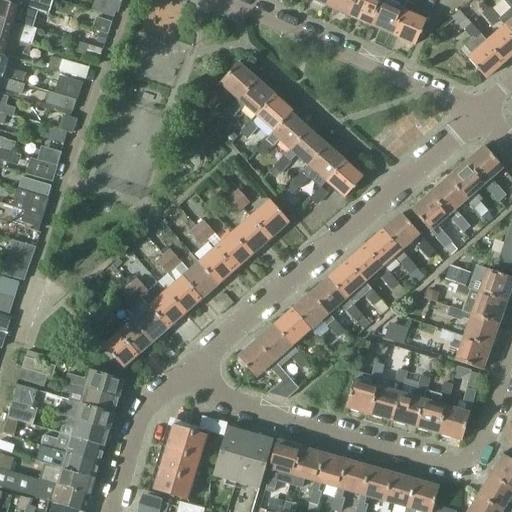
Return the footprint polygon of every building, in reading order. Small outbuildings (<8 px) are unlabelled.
[(0,0),(0,1),(38,12),(49,16),(53,0),(0,0)] [(116,0),(82,0),(103,6),(102,9),(118,14),(121,1),(116,0)] [(329,0),(327,7),(348,16),(355,0),(329,0)] [(376,0),(355,0),(348,16),(370,26),(381,2),(376,0)] [(381,0),(381,2),(370,26),(392,36),(407,0),(381,0)] [(407,0),(392,36),(415,46),(420,35),(421,35),(422,33),(421,32),(426,21),(412,15),(415,6),(417,0),(407,0)] [(511,0),(502,0),(511,10),(499,20),(500,21),(504,26),(511,35),(511,0)] [(0,1),(0,19),(33,29),(38,12),(0,1)] [(489,9),(482,15),(492,27),(499,21),(500,21),(499,20),(489,9)] [(459,11),(452,16),(472,39),(464,46),(471,55),(468,58),(486,79),(505,62),(486,42),(486,41),(481,35),(468,21),(459,11)] [(92,30),(100,32),(108,35),(112,23),(96,18),(92,30)] [(0,19),(0,37),(31,47),(36,30),(33,29),(0,19)] [(486,41),(486,42),(505,62),(511,55),(511,35),(504,26),(486,41)] [(0,37),(0,55),(3,56),(5,50),(28,57),(31,47),(0,37)] [(76,54),(99,61),(102,50),(79,43),(76,54)] [(86,79),(89,69),(89,68),(51,57),(48,69),(86,80),(86,79)] [(0,77),(22,84),(25,74),(16,71),(11,70),(0,66),(0,61),(1,60),(0,59),(0,77)] [(238,64),(220,84),(238,100),(256,80),(238,64)] [(76,100),(76,101),(77,101),(83,83),(60,76),(56,86),(54,94),(76,100)] [(0,77),(0,88),(9,92),(22,95),(25,85),(22,84),(0,77)] [(238,100),(223,118),(228,124),(244,106),(256,116),(274,96),(256,80),(238,100)] [(221,96),(215,91),(206,102),(211,107),(221,96)] [(72,113),(76,101),(76,100),(54,94),(48,92),(45,104),(72,113)] [(0,113),(7,115),(13,117),(15,109),(5,106),(7,99),(0,96),(0,113)] [(274,96),(256,116),(271,129),(274,132),(290,114),(291,115),(293,112),(274,96)] [(272,134),(267,140),(273,146),(279,140),(290,150),(308,130),(291,115),(290,114),(274,132),(272,134)] [(58,130),(72,134),(77,120),(63,115),(58,130)] [(223,118),(214,128),(219,134),(228,124),(223,118)] [(259,127),(252,121),(242,132),(249,138),(259,127)] [(40,138),(64,145),(67,133),(44,126),(40,138)] [(308,130),(290,150),(308,166),(326,146),(308,130)] [(233,132),(225,140),(230,145),(238,137),(233,132)] [(0,151),(12,155),(16,143),(5,140),(6,139),(0,137),(0,151)] [(263,158),(273,146),(267,140),(257,152),(263,158)] [(308,166),(303,172),(309,178),(309,179),(320,189),(321,188),(322,189),(327,183),(326,182),(344,162),(326,146),(308,166)] [(36,162),(57,168),(57,167),(58,167),(62,154),(40,147),(36,161),(30,159),(30,160),(36,162)] [(473,156),(465,164),(483,185),(488,181),(502,168),(484,147),(480,150),(479,149),(472,155),(473,156)] [(0,151),(0,160),(10,164),(12,155),(0,151)] [(281,173),(291,161),(284,156),(274,167),(281,173)] [(57,168),(36,162),(30,160),(26,175),(52,182),(57,168)] [(344,162),(326,182),(327,183),(345,198),(363,178),(344,162)] [(455,172),(447,179),(465,200),(481,218),(487,212),(479,202),(482,199),(476,191),(483,185),(465,164),(462,166),(462,165),(454,171),(455,172)] [(303,172),(293,184),(299,189),(309,179),(309,178),(303,172)] [(22,177),(17,191),(47,200),(51,187),(22,177)] [(437,187),(429,195),(448,216),(451,213),(465,200),(447,179),(445,181),(444,180),(437,186),(437,187)] [(492,186),(488,190),(499,202),(505,196),(506,196),(495,184),(492,186)] [(328,194),(322,189),(321,188),(320,189),(311,200),(318,206),(328,194)] [(43,217),(47,200),(17,191),(12,207),(24,211),(24,212),(43,217)] [(238,192),(231,198),(242,210),(248,204),(238,192)] [(420,203),(411,211),(429,232),(445,249),(452,243),(437,226),(448,216),(429,195),(426,197),(426,196),(419,202),(420,203)] [(235,216),(242,210),(231,198),(224,205),(235,216)] [(269,203),(250,219),(269,242),(288,225),(269,203)] [(38,233),(43,217),(24,212),(21,222),(35,227),(33,231),(38,233)] [(402,213),(383,231),(400,251),(401,250),(420,234),(402,213)] [(457,219),(453,222),(463,233),(469,227),(460,217),(457,219)] [(251,258),(269,242),(250,219),(231,235),(251,258)] [(206,242),(214,235),(203,223),(195,230),(206,242)] [(200,247),(206,242),(195,230),(190,235),(200,247)] [(383,231),(365,246),(382,266),(393,257),(394,256),(410,274),(418,283),(424,277),(416,269),(401,250),(400,251),(383,231)] [(231,235),(215,250),(235,272),(251,258),(231,235)] [(36,248),(32,247),(12,240),(6,260),(29,267),(36,248)] [(434,252),(425,241),(418,247),(428,258),(434,252)] [(501,253),(511,256),(511,243),(505,242),(501,253)] [(365,246),(346,263),(364,283),(364,282),(382,266),(365,246)] [(215,250),(198,264),(218,287),(235,272),(215,250)] [(169,252),(163,258),(181,279),(201,302),(218,287),(198,264),(189,272),(182,263),(180,264),(169,252)] [(511,269),(511,256),(501,253),(497,264),(511,269)] [(163,258),(156,264),(167,276),(168,275),(176,284),(164,294),(184,316),(201,302),(181,279),(163,258)] [(24,282),(29,267),(6,260),(2,275),(24,282)] [(119,260),(113,266),(116,269),(122,264),(119,260)] [(336,272),(328,279),(346,298),(347,298),(358,288),(363,294),(370,289),(364,282),(364,283),(346,263),(336,272)] [(476,266),(469,289),(479,292),(479,294),(506,303),(507,300),(508,301),(511,292),(510,291),(511,284),(511,279),(487,271),(488,270),(476,266)] [(465,286),(469,274),(450,267),(446,279),(465,286)] [(392,290),(400,300),(407,294),(399,285),(399,284),(389,273),(383,279),(392,290)] [(0,279),(0,297),(14,301),(19,285),(0,279)] [(328,279),(310,294),(328,314),(339,305),(344,311),(345,310),(352,304),(347,298),(346,298),(328,279)] [(139,300),(147,293),(136,282),(129,288),(139,300)] [(459,285),(456,294),(467,298),(463,311),(464,312),(472,315),(471,316),(498,326),(499,324),(500,324),(503,315),(502,314),(503,310),(505,306),(506,303),(479,294),(479,292),(469,289),(459,285)] [(133,305),(139,300),(129,288),(122,294),(133,305)] [(380,301),(370,289),(363,294),(374,306),(380,301)] [(438,294),(428,291),(425,298),(436,302),(438,294)] [(164,294),(149,307),(169,330),(184,316),(164,294)] [(310,294),(292,310),(310,330),(321,320),(326,327),(328,326),(334,320),(328,314),(310,294)] [(8,317),(14,301),(0,297),(0,314),(7,317),(8,317)] [(142,313),(133,321),(153,344),(169,330),(149,307),(141,298),(134,304),(142,313)] [(364,331),(370,325),(352,304),(345,310),(356,322),(364,331)] [(451,307),(448,316),(461,321),(464,312),(463,311),(451,307)] [(109,326),(116,320),(106,308),(99,314),(109,326)] [(292,310),(274,326),(291,346),(292,346),(310,330),(292,310)] [(102,333),(109,326),(99,314),(91,321),(102,333)] [(471,316),(464,337),(491,347),(495,337),(494,336),(496,332),(497,329),(498,326),(471,316)] [(133,321),(117,335),(137,358),(153,344),(133,321)] [(335,322),(329,327),(338,338),(337,338),(346,347),(353,341),(335,322)] [(274,326),(256,342),(273,362),(274,362),(279,368),(291,357),(297,352),(292,346),(291,346),(274,326)] [(407,333),(388,328),(384,339),(404,345),(407,333)] [(443,330),(440,339),(452,343),(451,347),(459,350),(455,362),(482,372),(483,368),(484,368),(487,359),(486,359),(488,355),(489,352),(491,347),(464,337),(443,330)] [(117,335),(102,349),(121,371),(137,358),(117,335)] [(309,342),(319,354),(327,347),(316,335),(309,342)] [(256,342),(237,358),(244,367),(244,368),(247,371),(248,371),(255,378),(267,367),(268,366),(282,381),(287,377),(279,368),(274,362),(273,362),(256,342)] [(308,363),(298,351),(297,352),(291,357),(301,369),(308,363)] [(47,378),(52,379),(56,367),(25,358),(21,370),(47,378)] [(354,382),(346,409),(349,410),(349,412),(358,414),(359,413),(363,414),(369,416),(377,388),(383,366),(375,364),(371,377),(356,373),(354,382)] [(47,378),(21,370),(18,380),(44,387),(47,378)] [(68,374),(66,383),(118,398),(123,381),(90,371),(87,380),(68,374)] [(399,371),(395,384),(403,386),(407,373),(399,371)] [(471,373),(466,390),(467,390),(475,392),(480,375),(471,373)] [(400,395),(393,422),(395,423),(395,425),(404,427),(405,426),(408,427),(412,428),(415,429),(423,401),(426,392),(430,379),(422,377),(418,390),(420,391),(418,400),(401,395),(400,395)] [(66,383),(64,391),(71,393),(68,401),(113,414),(118,398),(66,383)] [(423,401),(415,429),(418,430),(418,431),(427,434),(428,432),(431,433),(434,434),(438,435),(446,408),(453,386),(444,384),(441,396),(426,392),(423,401)] [(12,402),(23,405),(32,407),(37,391),(17,385),(12,402)] [(377,388),(369,416),(372,417),(372,418),(382,421),(382,419),(385,420),(389,421),(393,422),(400,395),(377,388)] [(446,408),(438,435),(441,436),(441,438),(450,440),(450,438),(454,439),(458,441),(461,441),(475,392),(467,390),(464,403),(459,402),(457,411),(446,408)] [(59,407),(57,415),(108,430),(113,414),(68,401),(61,399),(59,407)] [(23,405),(12,402),(7,418),(19,422),(33,426),(38,409),(32,407),(23,405)] [(57,415),(54,423),(62,426),(60,434),(104,446),(108,430),(57,415)] [(7,418),(2,434),(14,437),(19,422),(7,418)] [(199,430),(223,437),(227,425),(202,418),(199,430)] [(206,437),(175,428),(173,427),(154,491),(187,501),(206,437)] [(259,489),(273,441),(227,428),(213,476),(259,489)] [(44,436),(41,446),(99,463),(104,446),(60,434),(58,440),(44,436)] [(271,470),(265,491),(273,493),(276,482),(289,486),(292,476),(299,449),(296,448),(296,447),(287,444),(286,445),(277,442),(270,469),(271,470)] [(40,446),(35,462),(44,465),(94,480),(99,463),(41,446),(40,446)] [(292,476),(289,486),(302,489),(305,480),(315,482),(323,455),(320,454),(320,453),(311,451),(310,452),(299,449),(292,476)] [(0,454),(0,469),(10,472),(14,459),(0,454)] [(323,455),(315,482),(338,489),(346,462),(342,461),(342,460),(334,457),(333,458),(323,455)] [(511,460),(503,455),(490,476),(511,489),(511,460)] [(346,462),(338,489),(361,495),(368,468),(366,468),(367,466),(358,463),(357,465),(346,462)] [(44,465),(39,480),(90,495),(94,480),(44,465)] [(359,504),(356,511),(364,511),(367,506),(364,505),(366,497),(374,499),(384,502),(391,475),(389,474),(390,472),(380,469),(380,471),(368,468),(361,495),(359,504)] [(0,488),(49,502),(66,507),(81,511),(84,511),(90,495),(39,480),(10,472),(0,469),(0,488)] [(391,475),(384,502),(406,508),(414,481),(412,481),(413,479),(403,476),(403,478),(391,475)] [(479,495),(478,497),(502,511),(511,494),(511,489),(490,476),(479,495)] [(414,481),(406,508),(420,511),(431,511),(433,506),(439,488),(435,487),(435,485),(426,482),(425,484),(414,481)] [(313,491),(309,504),(317,506),(321,493),(313,491)] [(21,497),(17,509),(25,511),(27,506),(29,500),(21,497)] [(336,497),(332,511),(336,511),(340,511),(344,500),(336,497)] [(468,511),(501,511),(502,511),(478,497),(469,511),(468,511)] [(143,498),(138,511),(158,511),(161,503),(143,498)] [(49,502),(46,511),(81,511),(66,507),(49,502)] [(283,511),(296,511),(298,506),(287,502),(283,511)] [(161,503),(158,511),(166,511),(168,505),(161,503)] [(177,511),(204,511),(205,510),(180,503),(177,511)]
